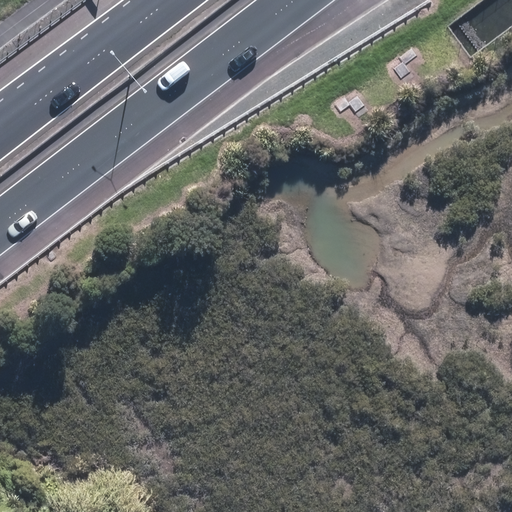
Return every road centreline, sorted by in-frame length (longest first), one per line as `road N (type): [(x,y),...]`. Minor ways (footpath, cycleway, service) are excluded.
road 1 (motorway): [(299,0),(0,226)]
road 2 (motorway): [(0,133),(175,0)]
